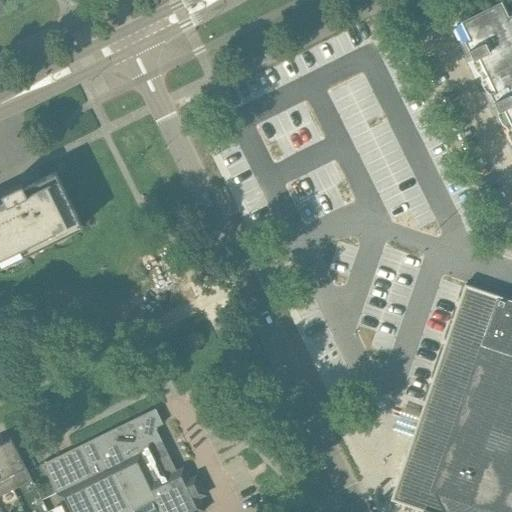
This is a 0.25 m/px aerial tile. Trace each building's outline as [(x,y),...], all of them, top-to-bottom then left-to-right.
[(473,0),(452,11),(465,37),(458,41),(464,52),(470,48),(481,71),(511,55),(511,7),(508,0),(473,0)] [(511,55),(481,71),(490,89),(484,92),(489,103),(496,100),(507,123),(511,120),(511,55)] [(60,172),(58,170),(38,180),(40,183),(26,189),(22,183),(2,193),(5,199),(0,200),(0,256),(46,234),(48,240),(78,225),(80,230),(82,229),(55,174),(60,172)] [(511,511),(511,299),(498,295),(431,490),(433,490),(443,511),(511,511)] [(42,464),(65,511),(203,511),(206,511),(184,466),(176,469),(155,427),(163,424),(155,408),(42,464)] [(11,437),(0,442),(0,462),(13,489),(32,480),(11,437)] [(0,495),(13,489),(0,462),(0,495)]
